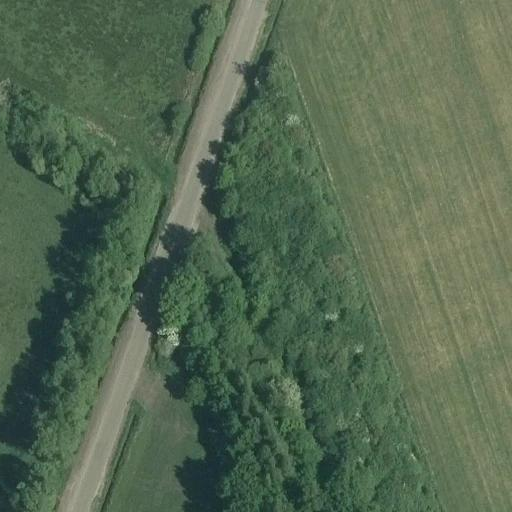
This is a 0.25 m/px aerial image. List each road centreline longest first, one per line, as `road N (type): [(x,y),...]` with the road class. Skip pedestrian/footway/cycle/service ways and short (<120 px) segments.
road 1 (unclassified): [(78,511),(256,0)]
road 2 (track): [(178,226),(221,273),(335,511)]
